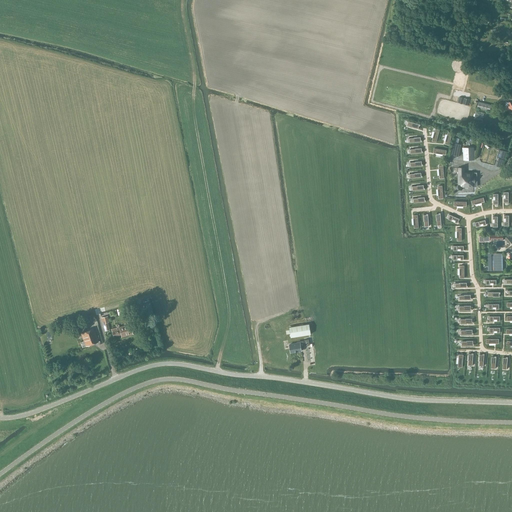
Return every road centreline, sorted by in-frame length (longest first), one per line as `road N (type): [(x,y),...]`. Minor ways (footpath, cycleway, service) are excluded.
road 1 (tertiary): [(0,473),(100,405),(160,379),(425,418),(511,421)]
road 2 (unclassified): [(0,418),(164,363),(416,400),(511,402)]
road 3 (track): [(182,0),(194,140),(226,322),(216,371)]
